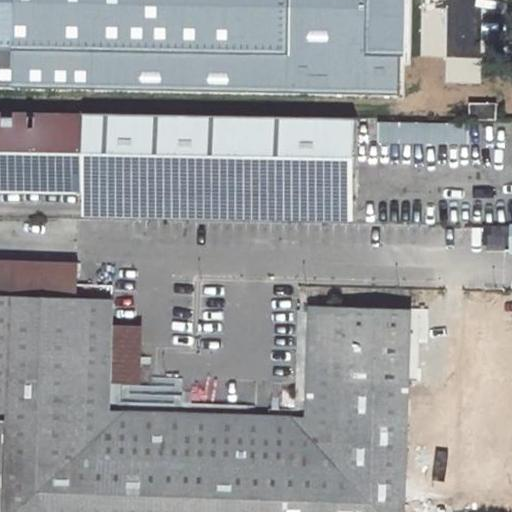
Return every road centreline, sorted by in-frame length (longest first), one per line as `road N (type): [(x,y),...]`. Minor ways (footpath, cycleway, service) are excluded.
road 1 (unknown): [(175,256),(176,332),(193,356),(216,359),(245,359),(260,346),(266,259)]
road 2 (unknown): [(468,262),(463,474)]
road 3 (unknown): [(468,262),(266,259)]
road 4 (unknown): [(175,256),(0,234)]
